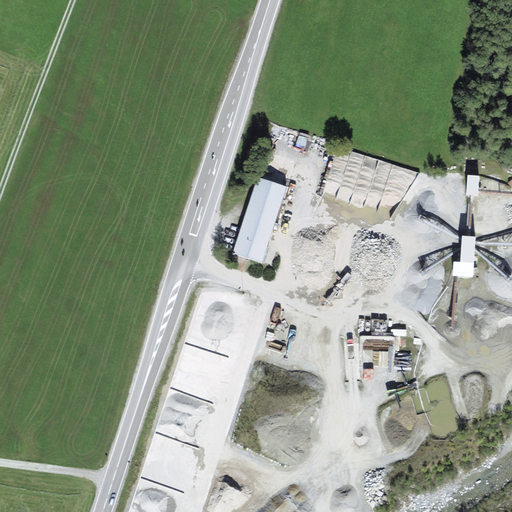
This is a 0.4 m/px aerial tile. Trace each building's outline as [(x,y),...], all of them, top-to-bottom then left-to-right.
[(468,195),(479,196),(479,177),(468,176),(468,195)] [(245,219),(273,228),(288,187),(259,177),(245,219)] [(233,253),(262,263),(273,228),(245,219),(233,253)] [(462,262),(453,262),(453,280),(475,280),(475,238),(462,238),(462,262)] [(359,335),(360,335),(360,354),(392,352),(392,334),(388,334),(387,319),(358,320),(359,335)]
